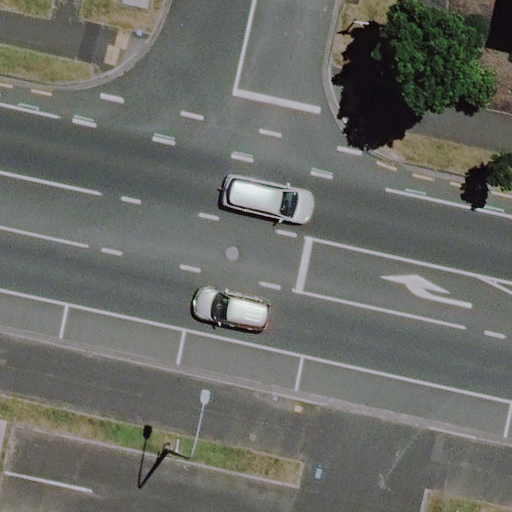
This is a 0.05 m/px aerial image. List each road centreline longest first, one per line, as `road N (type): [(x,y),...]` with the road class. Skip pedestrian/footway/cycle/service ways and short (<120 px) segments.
road 1 (secondary): [(511,288),(204,219)]
road 2 (unclassified): [(251,0),(204,219)]
road 3 (secondary): [(204,219),(68,213),(0,198)]
